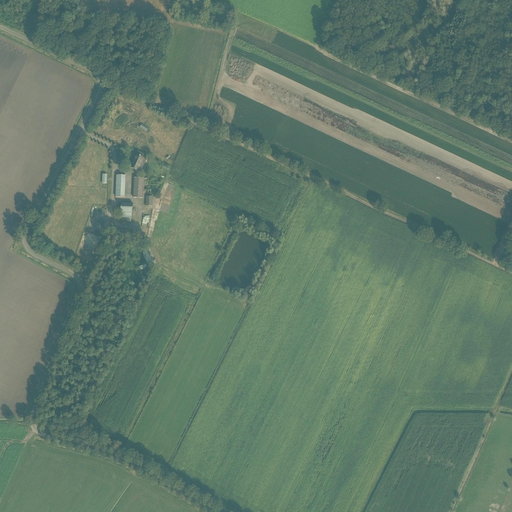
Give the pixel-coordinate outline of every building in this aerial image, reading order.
[(130,168),(138,171),(141,163),(144,165),(146,160),(143,158),(141,157),(139,156),(136,155),(134,162),(133,161),(130,168)] [(124,176),(121,176),(116,175),(115,197),(120,197),(124,197),(124,176)] [(134,178),(133,198),(143,198),(143,193),(144,193),(144,179),(134,178)] [(125,218),(132,218),(132,204),(126,204),(121,203),(120,217),(125,218)] [(132,232),(117,229),(112,228),(110,235),(115,236),(130,239),(132,232)] [(143,256),(148,265),(152,263),(148,254),(143,256)]
